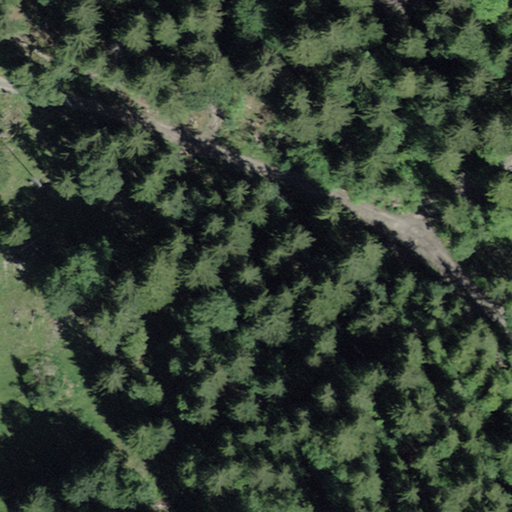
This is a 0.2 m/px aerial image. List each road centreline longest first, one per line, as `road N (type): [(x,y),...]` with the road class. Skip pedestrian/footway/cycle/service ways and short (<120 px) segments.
road 1 (track): [(511,330),(461,272),(400,225),(256,162)]
road 2 (track): [(256,162),(0,86)]
